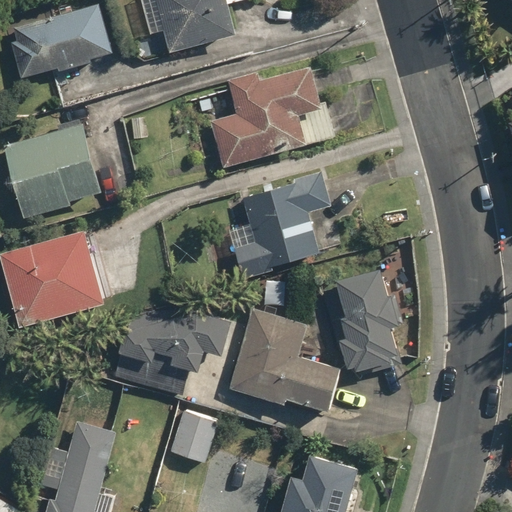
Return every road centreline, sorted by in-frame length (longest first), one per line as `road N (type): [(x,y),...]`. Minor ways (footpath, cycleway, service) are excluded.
road 1 (residential): [(445,511),(467,419),(471,303),(457,198),(399,0)]
road 2 (unknown): [(391,0),(239,56),(112,84)]
